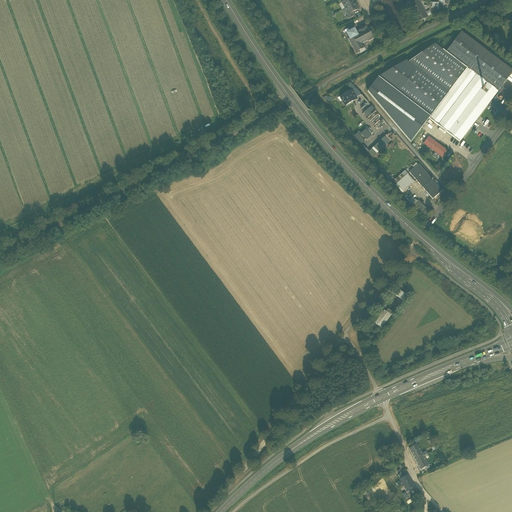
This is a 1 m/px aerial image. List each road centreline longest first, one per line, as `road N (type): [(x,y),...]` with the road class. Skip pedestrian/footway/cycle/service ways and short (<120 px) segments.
road 1 (secondary): [(282,88),(348,169),(430,246)]
road 2 (primary): [(220,511),(286,453),(381,397)]
road 3 (unclassified): [(389,416),(324,446),(233,511)]
road 4 (unclassified): [(428,226),(511,111)]
road 5 (secondary): [(430,246),(498,308),(511,332)]
